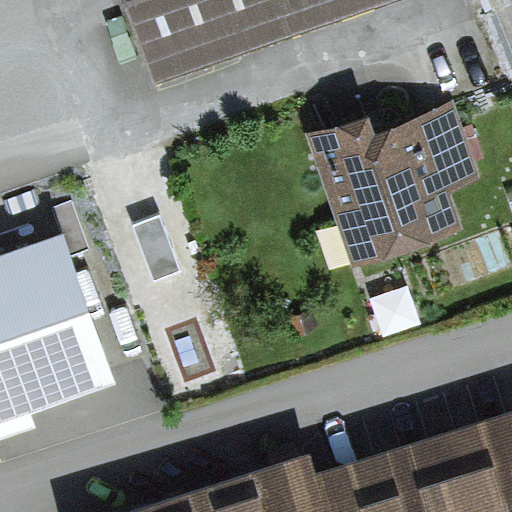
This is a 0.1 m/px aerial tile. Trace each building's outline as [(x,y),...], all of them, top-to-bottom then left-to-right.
[(147,0),(165,49),(302,0),(147,0)] [(305,123),(351,260),(466,222),(453,183),(481,173),(454,93),(376,119),(371,101),(305,123)] [(169,203),(115,217),(129,272),(183,258),(169,203)] [(64,220),(0,242),(0,412),(117,372),(64,220)] [(511,511),(511,399),(319,463),(334,511),(511,511)] [(311,441),(96,511),(334,511),(319,463),(311,441)]
